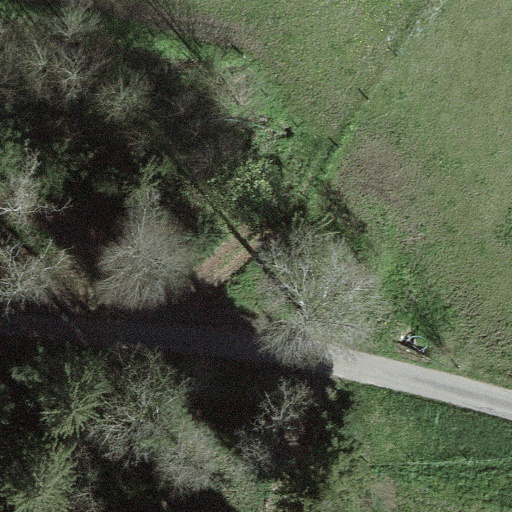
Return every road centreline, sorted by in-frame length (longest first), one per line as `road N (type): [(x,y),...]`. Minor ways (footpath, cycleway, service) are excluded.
road 1 (unclassified): [(511,406),(360,359),(0,312)]
road 2 (track): [(43,0),(151,15),(190,0)]
